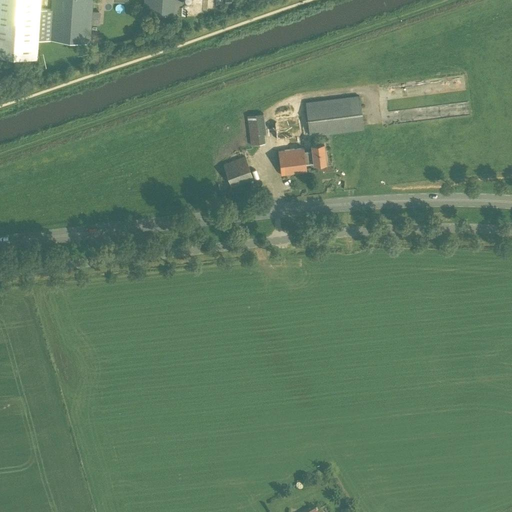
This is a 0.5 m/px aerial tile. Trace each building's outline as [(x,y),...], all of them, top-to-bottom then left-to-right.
[(0,0),(0,55),(36,57),(38,39),(50,39),(52,9),(40,8),(40,0),(0,0)] [(89,42),(91,0),(52,0),(50,39),(89,42)] [(178,16),(179,0),(143,0),(142,14),(178,16)] [(309,136),(320,134),(364,129),(359,95),(305,101),(309,136)] [(304,151),(300,118),(274,121),(276,139),(294,137),(294,140),(283,142),(283,149),(278,150),(281,175),(307,171),(306,163),(313,162),(313,164),(326,162),(324,143),(311,145),(312,151),(304,151)] [(264,133),(249,135),(250,145),(265,143),(264,133)] [(231,187),(232,187),(254,179),(245,155),(223,164),(231,187)] [(240,198),(250,194),(247,184),(237,188),(240,198)]
